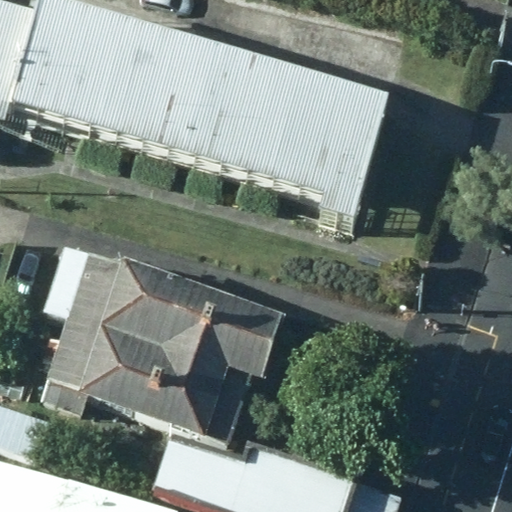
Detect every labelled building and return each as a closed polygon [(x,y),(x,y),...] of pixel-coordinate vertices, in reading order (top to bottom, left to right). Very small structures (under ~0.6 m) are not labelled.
[(352,244),(384,122),(36,25),(31,41),(0,32),(0,145),(3,134),(318,222),(314,235),(352,244)] [(261,396),(281,334),(60,264),(39,329),(63,337),(37,419),(84,434),(89,418),(226,461),(248,392),(261,396)] [(0,458),(32,469),(46,431),(0,415),(0,458)] [(166,460),(150,511),(348,511),(353,498),(244,464),(239,483),(166,460)] [(100,511),(0,482),(0,511),(100,511)] [(395,511),(396,511),(353,498),(348,511),(395,511)]
